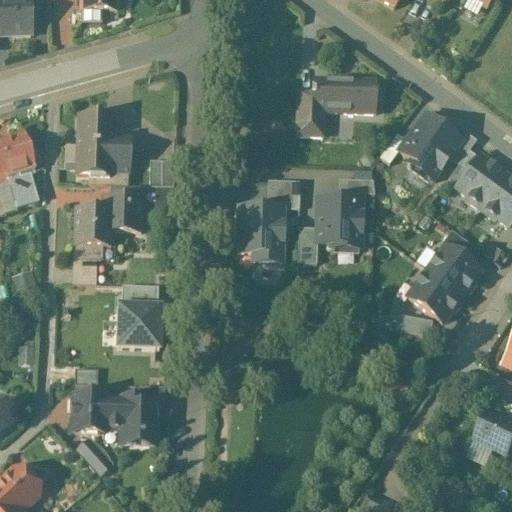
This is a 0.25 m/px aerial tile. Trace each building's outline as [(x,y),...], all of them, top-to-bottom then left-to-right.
[(5,0),(0,0),(0,40),(29,38),(28,3),(6,4),(5,0)] [(80,0),(80,14),(116,15),(116,10),(118,7),(118,0),(80,0)] [(372,0),(393,12),(400,0),(372,0)] [(469,0),(484,9),(489,0),(469,0)] [(360,85),(312,84),(312,97),(310,140),(322,141),(323,116),(374,118),(375,86),(372,86),(372,85),(360,85)] [(310,140),(312,97),(297,97),(296,140),(310,140)] [(76,167),(89,168),(111,169),(111,154),(113,121),(78,119),(76,150),(64,149),(64,167),(76,167)] [(424,121),(397,157),(432,183),(459,148),(424,121)] [(24,139),(0,145),(0,187),(8,185),(16,212),(38,206),(30,178),(20,181),(18,176),(33,171),(24,139)] [(117,190),(126,190),(127,154),(111,154),(111,169),(89,168),(88,179),(88,189),(117,190)] [(475,160),(452,193),(479,212),(502,179),(475,160)] [(173,165),(149,164),(149,190),(173,191),(173,165)] [(89,168),(76,167),(75,178),(88,179),(89,168)] [(373,198),(374,176),(350,175),(349,197),(373,198)] [(479,212),(506,232),(511,223),(511,186),(502,179),(479,212)] [(285,187),(286,223),(307,224),(308,188),(285,187)] [(117,190),(117,202),(142,203),(142,191),(126,190),(117,190)] [(103,201),(102,213),(111,214),(110,235),(140,236),(142,203),(117,202),(103,201)] [(361,203),(319,203),(318,218),(318,247),(331,247),(331,253),(361,253),(361,203)] [(285,210),(236,209),(236,236),(236,262),(252,263),(252,275),(285,276),(286,223),(285,210)] [(74,251),(100,251),(110,252),(110,235),(111,214),(102,213),(75,213),(74,251)] [(24,227),(6,232),(9,243),(27,239),(24,227)] [(470,281),(480,267),(451,248),(432,275),(466,297),(475,284),(470,281)] [(74,251),(74,263),(96,263),(96,264),(100,264),(100,251),(74,251)] [(74,263),(73,263),(72,288),(95,289),(96,264),(96,263),(74,263)] [(414,303),(443,322),(453,308),(457,311),(466,297),(432,275),(414,303)] [(106,321),(75,320),(73,354),(104,356),(106,321)] [(432,326),(396,320),(393,336),(429,342),(432,326)] [(248,356),(241,355),(236,360),(235,367),(239,372),(246,372),(251,368),(252,361),(248,356)] [(110,374),(74,373),(73,389),(109,390),(110,374)] [(409,386),(387,373),(378,389),(400,402),(409,386)] [(105,400),(73,399),(72,435),(104,436),(104,424),(105,402),(105,400)] [(120,402),(105,402),(104,424),(120,425),(119,445),(155,446),(156,411),(136,411),(137,403),(121,402),(120,402)] [(487,417),(474,443),(507,459),(511,449),(511,424),(507,422),(505,425),(487,417)] [(114,450),(93,450),(93,463),(114,464),(114,450)] [(38,490),(22,473),(12,472),(0,483),(0,511),(25,511),(38,500),(38,490)]
